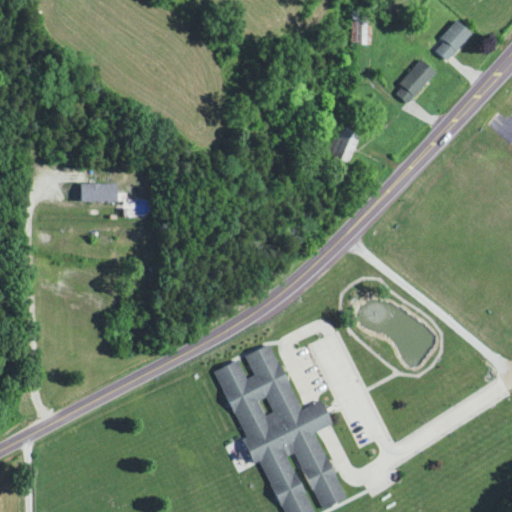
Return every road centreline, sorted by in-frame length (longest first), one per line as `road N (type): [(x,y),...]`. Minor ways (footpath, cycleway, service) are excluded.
road 1 (secondary): [(511,60),(283,297),(173,366),(0,454)]
road 2 (residential): [(347,238),(511,363)]
